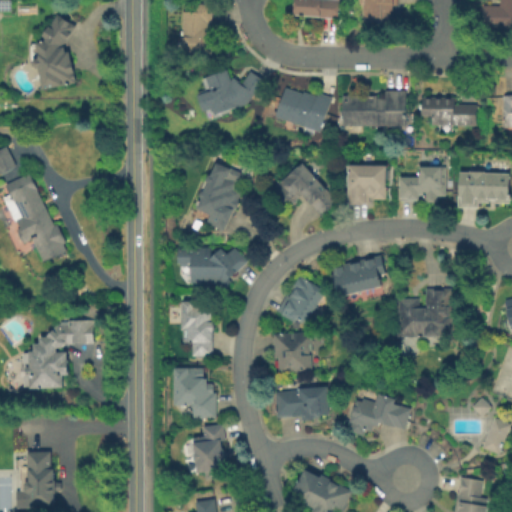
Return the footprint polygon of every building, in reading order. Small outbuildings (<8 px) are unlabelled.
[(341,0),(339,20),(321,18),(321,17),(295,15),(296,0),(341,0)] [(395,0),(395,10),(392,10),(392,23),(366,22),(367,13),(365,13),(365,5),(366,5),(366,0),(395,0)] [(511,0),(511,28),(484,28),(484,5),(501,6),(501,0),(511,0)] [(197,4),(214,5),(212,24),(208,24),(208,28),(210,28),(209,34),(214,35),(213,54),(181,52),(184,11),(196,12),(197,4)] [(77,61),(80,72),(79,72),(80,80),(79,80),(79,82),(48,90),(43,68),(41,68),(37,65),(37,62),(39,59),(43,58),(40,43),(61,14),(80,26),(68,47),(69,52),(74,51),(76,61),(77,61)] [(207,77),(229,69),(234,84),(235,81),(245,85),(252,74),(265,82),(252,103),(216,115),(215,111),(207,114),(201,98),(209,95),(208,93),(212,91),(207,77)] [(286,87),(304,94),(304,92),(317,96),(319,93),(333,98),(321,132),(315,130),(315,132),(306,128),(306,127),(277,116),(278,112),(273,111),(277,101),(281,103),(286,87)] [(344,95),(378,95),(378,98),(386,98),(386,90),(406,90),(407,125),(386,126),(386,130),(372,131),(372,126),(344,126),(344,95)] [(511,96),(501,97),(502,126),(511,125),(511,96)] [(423,116),(423,97),(456,98),(455,105),(478,105),(477,126),(434,125),(434,116),(423,116)] [(2,175),(0,170),(0,150),(9,146),(19,167),(2,175)] [(218,162),(232,169),(229,176),(241,181),(238,189),(242,191),(239,199),(240,200),(239,202),(240,203),(238,209),(236,208),(235,210),(234,210),(225,230),(208,223),(212,214),(198,208),(202,198),(201,196),(203,192),(206,191),(209,183),(208,180),(210,175),(212,174),(218,162)] [(303,163),(338,201),(322,216),(302,195),(290,206),(275,189),(303,163)] [(387,165),(386,199),(373,199),(373,197),(370,197),(370,205),(350,205),(350,165),(387,165)] [(446,167),(446,196),(437,196),(437,202),(436,202),(436,203),(427,203),(427,202),(425,202),(425,195),(419,195),(419,201),(400,201),(401,177),(420,177),(420,167),(446,167)] [(510,174),(510,191),(511,191),(511,200),(510,200),(510,204),(496,203),(496,202),(490,202),(490,203),(479,202),(479,208),(458,208),(459,195),(460,196),(460,172),(470,172),(470,171),(486,171),(486,173),(510,174)] [(8,185),(32,173),(40,188),(39,189),(57,225),(60,224),(69,242),(66,244),(69,251),(47,263),(40,248),(35,250),(30,241),(26,242),(20,229),(24,227),(21,220),(18,222),(6,197),(13,194),(8,185)] [(235,247),(248,262),(235,274),(234,273),(228,278),(233,282),(223,290),(220,287),(204,287),(204,284),(191,284),(192,263),(189,263),(189,267),(181,267),(181,263),(179,263),(179,247),(222,248),(228,254),(235,247)] [(333,268),(382,255),(387,274),(380,276),(383,286),(340,297),(333,268)] [(308,323),(298,317),(296,322),(277,311),(289,292),(293,294),(297,288),(295,287),(301,276),(324,289),(325,294),(318,307),(319,309),(317,312),(315,312),(308,323)] [(398,299),(419,299),(419,305),(426,305),(426,289),(452,289),(453,337),(398,337),(398,299)] [(511,296),(503,298),(508,329),(511,328),(511,296)] [(184,301),(211,301),(211,311),(213,311),(213,321),(215,321),(214,357),(193,356),(194,343),(186,343),(186,329),(183,329),(184,301)] [(25,367),(27,367),(26,353),(34,353),(34,351),(38,351),(38,344),(44,344),(44,338),(58,324),(97,322),(97,343),(68,344),(65,348),(62,348),(62,352),(72,352),(73,375),(68,376),(69,389),(36,390),(36,388),(28,388),(28,378),(25,378),(25,367)] [(313,373),(296,374),(296,372),(292,373),(292,374),(281,375),(280,358),(277,358),(275,335),(313,332),(314,344),(313,344),(313,350),(309,350),(310,355),(311,355),(313,373)] [(176,368),(205,368),(205,378),(208,378),(208,383),(214,384),(214,385),(215,385),(215,393),(217,393),(217,418),(194,418),(194,405),(175,405),(176,368)] [(328,387),(330,415),(320,416),(320,417),(315,418),(315,420),(312,420),(313,421),(304,421),(303,421),(302,417),(278,419),(276,392),(301,390),(300,388),(328,387)] [(405,430),(396,427),(395,428),(381,423),(380,427),(375,425),(373,431),(367,430),(365,436),(351,431),(353,422),(350,421),(357,400),(363,402),(364,398),(377,402),(380,393),(397,399),(396,403),(412,409),(405,430)] [(480,414),(489,404),(479,394),(470,404),(480,414)] [(480,445),(492,414),(509,421),(497,452),(488,448),(480,445)] [(204,427),(224,424),(226,441),(222,441),(223,449),(225,449),(227,459),(225,459),(226,469),(220,470),(222,478),(207,480),(206,472),(199,473),(197,462),(195,460),(195,456),(196,454),(194,438),(205,436),(204,427)] [(28,452),(54,452),(54,471),(59,470),(60,484),(62,484),(62,491),(60,491),(60,504),(31,505),(30,494),(29,494),(26,491),(26,484),(27,483),(27,474),(20,474),(19,460),(28,460),(28,452)] [(354,491),(344,510),(335,505),(331,511),(314,511),(316,510),(308,506),(310,502),(299,496),(299,495),(294,492),(306,470),(321,477),(323,475),(354,491)] [(461,477),(484,481),(481,498),(488,499),(487,506),(488,507),(487,511),(454,511),(458,492),(460,492),(462,481),(460,481),(461,477)] [(215,499),(217,511),(197,511),(196,502),(215,499)]
